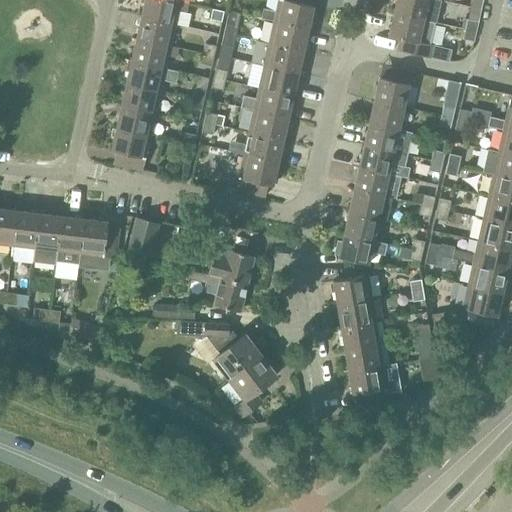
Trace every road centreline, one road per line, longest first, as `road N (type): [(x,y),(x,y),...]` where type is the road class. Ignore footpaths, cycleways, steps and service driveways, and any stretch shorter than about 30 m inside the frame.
road 1 (residential): [(309,219),(69,168)]
road 2 (residential): [(311,409),(295,281),(309,219)]
road 3 (primary): [(165,511),(0,437)]
road 4 (residential): [(309,219),(345,46)]
road 5 (residential): [(69,168),(108,0)]
road 6 (secondary): [(511,405),(392,511)]
road 7 (residential): [(479,73),(345,46)]
road 8 (primary): [(0,454),(113,511)]
